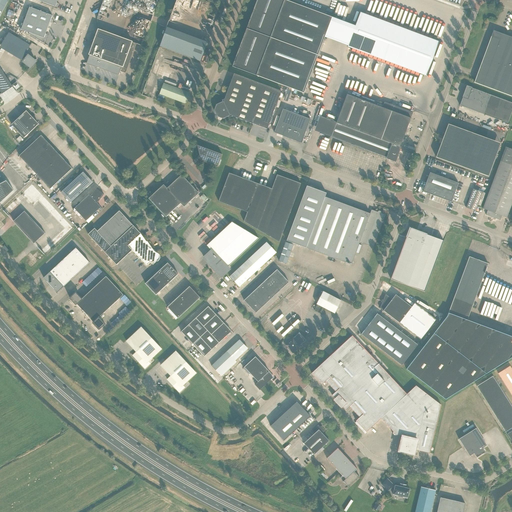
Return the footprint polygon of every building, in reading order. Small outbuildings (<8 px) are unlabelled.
[(0,0),(0,16),(8,0),(7,0),(0,0)] [(57,9),(59,4),(57,3),(57,0),(37,0),(43,2),(42,3),(57,9)] [(285,0),(257,0),(232,67),(304,93),(330,24),(353,33),(347,47),(426,76),(439,42),(360,12),(355,26),(332,17),(285,0)] [(44,44),(44,43),(48,35),(46,34),(53,16),(30,8),(22,30),(30,33),(29,35),(44,44)] [(126,73),(137,44),(133,42),(131,41),(98,29),(96,34),(93,36),(94,39),(91,41),(92,45),(89,55),(90,55),(87,64),(97,67),(96,69),(100,70),(100,69),(119,76),(120,71),(126,73)] [(166,29),(160,46),(200,61),(206,44),(166,29)] [(511,96),(511,37),(493,31),(474,83),(511,96)] [(35,61),(26,53),(30,45),(9,32),(1,46),(25,59),(23,62),(30,67),(25,72),(26,73),(31,67),(35,61),(37,59),(35,61)] [(13,87),(0,67),(0,90),(2,94),(13,87)] [(267,129),(281,91),(234,74),(225,99),(222,100),(223,102),(216,105),(214,110),(217,117),(223,119),(229,116),(230,117),(232,116),(267,129)] [(185,103),(189,92),(164,83),(159,94),(185,103)] [(511,102),(467,86),(460,106),(507,123),(511,110),(511,102)] [(392,143),(400,146),(413,113),(384,102),(382,108),(347,94),(331,137),(386,158),(392,143)] [(301,143),(304,136),(310,119),(283,109),(274,133),(283,136),(282,136),(301,143)] [(24,138),(39,124),(26,111),(11,124),(24,138)] [(489,176),(501,143),(491,140),(448,124),(436,157),(489,176)] [(41,135),(19,156),(50,189),(72,168),(41,135)] [(401,147),(400,146),(392,143),(386,158),(386,159),(396,162),(401,147)] [(218,167),(222,154),(202,147),(199,154),(201,161),(218,167)] [(507,217),(511,203),(511,149),(505,147),(483,209),(488,210),(486,215),(500,220),(502,216),(507,217)] [(70,203),(93,182),(83,172),(61,193),(70,203)] [(451,202),(458,183),(430,172),(423,192),(451,202)] [(240,209),(251,181),(229,173),(219,202),(240,209)] [(199,193),(182,175),(167,188),(163,185),(149,198),(166,217),(180,203),(184,207),(199,193)] [(277,175),(272,189),(257,229),(279,242),(301,184),(277,175)] [(0,202),(14,190),(6,181),(0,183),(0,202)] [(257,229),(272,189),(251,181),(240,209),(247,212),(244,222),(257,229)] [(31,184),(0,214),(0,224),(8,233),(7,234),(20,248),(18,249),(23,254),(45,233),(24,211),(36,199),(63,227),(29,260),(33,264),(72,227),(31,184)] [(307,186),(287,241),(351,265),(359,243),(362,244),(362,243),(373,247),(385,215),(371,210),(370,213),(325,197),(326,193),(307,186)] [(97,203),(104,194),(96,188),(97,187),(90,196),(89,195),(74,208),(86,221),(101,207),(97,203)] [(475,211),(482,192),(473,189),(466,208),(475,211)] [(107,254),(135,228),(119,211),(97,231),(95,228),(88,234),(107,254)] [(221,276),(229,269),(227,267),(259,238),(232,222),(207,245),(212,251),(204,258),(221,276)] [(135,228),(107,254),(116,265),(132,250),(147,266),(150,262),(153,265),(157,261),(158,262),(159,260),(160,259),(160,258),(160,257),(160,256),(160,255),(159,255),(159,254),(158,253),(157,253),(156,252),(154,251),(147,241),(146,242),(141,234),(135,228)] [(425,292),(444,241),(410,228),(391,279),(425,292)] [(267,242),(230,277),(239,287),(276,253),(267,242)] [(293,245),(285,242),(279,261),(286,264),(293,245)] [(61,289),(89,262),(76,248),(47,274),(43,278),(57,293),(61,289)] [(445,399),(511,357),(511,336),(467,320),(488,264),(469,257),(447,316),(406,369),(445,399)] [(156,295),(178,274),(168,263),(145,284),(156,295)] [(95,278),(101,270),(98,267),(91,274),(95,278)] [(289,282),(277,269),(244,300),(256,313),(289,282)] [(99,317),(123,295),(106,276),(82,299),(76,292),(70,298),(76,305),(77,304),(94,322),(93,323),(99,329),(105,324),(99,317)] [(200,298),(190,286),(189,286),(167,307),(178,318),(200,298)] [(335,313),(341,300),(323,291),(317,304),(335,313)] [(392,299),(386,294),(380,308),(383,311),(400,323),(412,307),(396,295),(392,299)] [(232,331),(208,306),(181,332),(205,356),(232,331)] [(123,317),(130,310),(126,307),(119,313),(123,317)] [(402,365),(418,345),(377,314),(361,334),(402,365)] [(145,369),(150,364),(148,362),(162,349),(141,327),(126,341),(136,352),(133,355),(145,369)] [(306,340),(299,333),(293,338),(291,340),(290,339),(287,342),(288,343),(285,345),(293,353),(300,346),(300,345),(304,342),(306,340)] [(407,394),(352,335),(312,373),(322,384),(326,381),(336,392),(332,395),(346,410),(350,407),(360,417),(356,421),(366,432),(381,418),(393,431),(393,434),(403,436),(399,451),(414,454),(415,450),(430,453),(441,405),(416,386),(407,394)] [(221,376),(237,362),(235,360),(248,349),(239,340),(211,366),(221,376)] [(180,392),(185,388),(183,386),(196,373),(176,351),(161,365),(171,376),(167,379),(180,392)] [(269,371),(256,357),(244,367),(258,382),(255,384),(260,390),(273,377),(268,372),(269,371)] [(511,369),(510,366),(498,374),(511,395),(511,369)] [(511,406),(493,376),(477,386),(511,442),(511,406)] [(284,441),(310,416),(297,401),(270,426),(284,441)] [(314,454),(329,441),(322,433),(324,431),(318,425),(312,430),(315,433),(304,443),(314,454)] [(477,457),(483,453),(484,450),(483,448),(487,445),(476,428),(459,439),(470,456),(474,453),(477,457)] [(338,448),(327,458),(342,475),(339,478),(343,482),(344,481),(348,486),(348,487),(359,476),(354,471),(357,469),(357,468),(357,469),(338,448)] [(395,486),(394,485),(387,479),(382,484),(388,491),(392,487),(395,488),(393,494),(398,495),(398,496),(402,497),(402,496),(408,497),(410,489),(395,485),(395,486)] [(430,511),(436,490),(421,487),(415,511),(430,511)] [(437,511),(462,511),(465,503),(440,497),(437,511)] [(379,511),(382,506),(377,502),(373,508),(379,511)]
